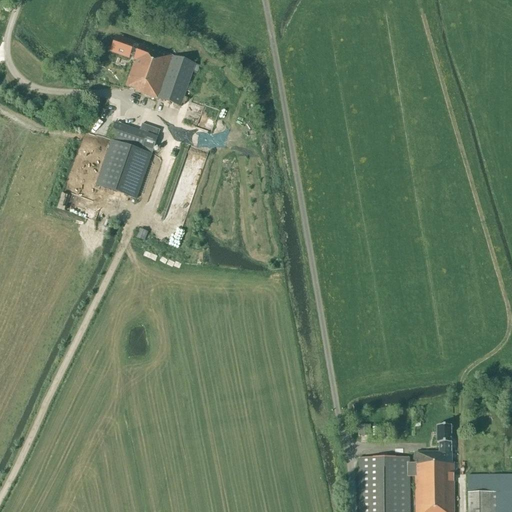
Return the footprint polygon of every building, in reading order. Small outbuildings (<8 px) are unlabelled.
[(173,56),(132,42),(132,41),(118,36),(114,48),(128,53),(128,52),(136,55),(126,86),(136,90),(135,91),(159,99),(173,56)] [(195,63),(173,56),(159,99),(181,107),(195,63)] [(135,199),(157,138),(115,123),(110,136),(112,137),(95,185),(135,199)] [(166,222),(184,228),(204,163),(197,161),(200,151),(205,153),(206,151),(199,149),(195,162),(185,158),(166,222)] [(359,437),(371,436),(371,425),(359,425),(359,437)] [(439,454),(414,454),(414,464),(410,464),(410,459),(358,459),(358,464),(359,511),(409,511),(409,478),(415,478),(415,511),(453,511),(453,464),(451,464),(451,453),(450,453),(450,427),(439,427),(439,435),(439,454)] [(479,471),(480,461),(469,461),(469,470),(479,471)] [(498,511),(498,494),(467,494),(467,511),(498,511)]
